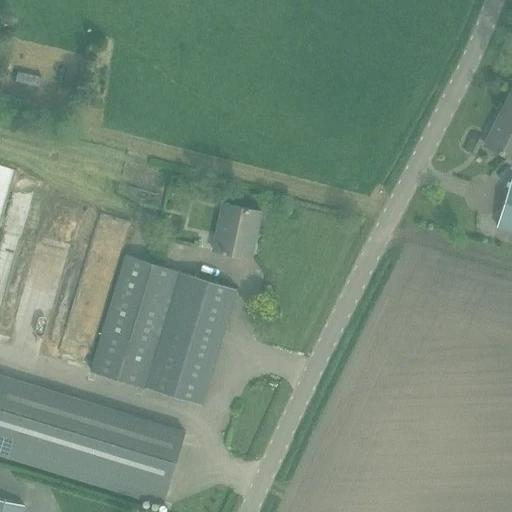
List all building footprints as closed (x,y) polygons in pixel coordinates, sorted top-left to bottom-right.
[(18,89),(17,101),(37,103),(38,91),(18,89)] [(511,159),(511,94),(496,124),(499,126),(489,146),(486,144),(485,145),(511,159)] [(447,218),(477,234),(485,217),(496,223),(503,209),(492,204),(498,193),(468,178),(447,218)] [(511,182),(498,227),(511,231),(511,182)] [(224,204),(214,251),(251,259),(255,242),(251,241),(257,211),(224,204)] [(0,259),(0,274),(11,278),(17,253),(3,249),(0,259)] [(203,405),(238,289),(127,256),(92,372),(203,405)] [(227,387),(230,366),(220,365),(217,386),(227,387)] [(0,377),(0,451),(164,501),(184,433),(0,377)] [(0,499),(0,511),(23,511),(25,505),(0,499)]
